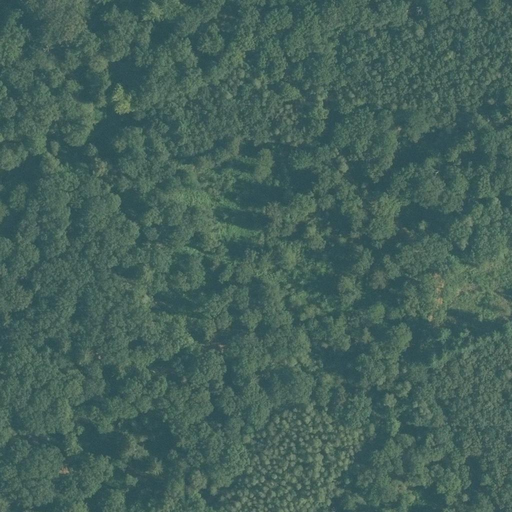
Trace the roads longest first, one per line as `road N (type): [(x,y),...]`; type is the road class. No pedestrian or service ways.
road 1 (track): [(247,0),(196,66),(146,83),(102,137),(95,172),(122,230),(140,366),(124,417),(104,447),(106,511)]
road 2 (track): [(496,511),(459,452),(422,362),(440,283),(326,140),(331,26),(344,0)]
road 3 (track): [(325,110),(231,25)]
